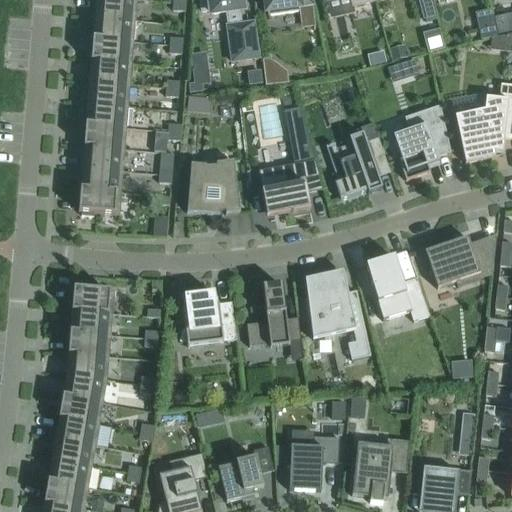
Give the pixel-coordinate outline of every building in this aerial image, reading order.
[(135,23),(137,2),(116,0),(95,0),(94,20),(135,23)] [(258,59),(253,24),(240,26),(238,12),(242,11),(240,0),(199,0),(202,14),(209,12),(210,16),(226,14),(228,28),(226,28),(231,63),(258,59)] [(264,0),(267,17),(299,13),(298,7),(312,6),(311,0),(264,0)] [(418,0),(424,20),(436,17),(435,16),(436,16),(431,0),(418,0)] [(185,14),(185,6),(173,5),(173,13),(184,14),(185,14)] [(511,13),(494,18),(498,35),(511,31),(511,13)] [(133,45),(135,23),(94,20),(92,41),(133,45)] [(493,23),(477,27),(480,40),(496,37),(493,23)] [(170,40),(170,48),(182,49),(182,41),(170,40)] [(131,66),(133,45),(92,41),(90,63),(131,66)] [(181,57),(182,49),(170,48),(169,56),(181,57)] [(130,88),(131,66),(90,63),(89,84),(130,88)] [(260,72),(247,74),(249,87),(262,85),(260,72)] [(167,83),(166,91),(178,92),(179,84),(167,83)] [(128,109),(130,88),(89,84),(87,106),(128,109)] [(194,85),(188,86),(189,96),(201,94),(200,87),(200,85),(194,85)] [(511,141),(511,87),(500,86),(499,101),(485,100),(484,112),(454,118),(464,165),(494,159),(493,154),(502,155),(503,141),(511,141)] [(178,100),(178,92),(166,91),(165,99),(177,100),(178,100)] [(126,131),(128,109),(87,106),(85,127),(126,131)] [(427,167),(438,163),(437,159),(450,154),(439,107),(404,120),(408,132),(392,138),(400,160),(397,161),(405,183),(429,174),(427,167)] [(169,126),(168,134),(180,135),(181,127),(169,126)] [(124,152),(126,131),(85,127),(83,149),(124,152)] [(180,143),(180,135),(168,134),(167,142),(180,143)] [(381,191),(362,136),(348,141),(350,146),(334,151),(344,181),(333,185),(339,202),(366,193),(367,195),(371,194),(370,191),(376,189),(377,192),(381,191)] [(368,143),(372,156),(382,153),(377,139),(368,143)] [(122,174),(124,152),(83,149),(81,170),(122,174)] [(322,191),(314,162),(258,172),(265,214),(281,211),(282,216),(309,211),(306,194),(322,191)] [(239,215),(233,166),(216,169),(205,169),(206,168),(190,166),(186,214),(212,217),(212,214),(219,214),(224,213),(225,216),(239,215)] [(160,169),(159,177),(171,178),(172,170),(171,170),(160,169)] [(121,195),(122,174),(81,170),(80,192),(121,195)] [(171,186),(171,178),(159,177),(158,185),(170,186),(171,186)] [(119,218),(121,195),(80,192),(78,214),(81,215),(81,218),(93,219),(93,216),(119,218)] [(157,207),(168,208),(169,208),(169,200),(157,199),(157,207)] [(511,223),(503,222),(502,234),(511,235),(511,223)] [(466,239),(459,242),(461,247),(455,249),(451,239),(417,251),(424,269),(428,268),(436,290),(454,284),(456,289),(491,277),(496,236),(469,246),(466,239)] [(501,244),(500,256),(510,257),(511,245),(501,244)] [(508,269),(510,257),(500,256),(499,268),(508,269)] [(365,267),(381,322),(409,314),(412,323),(428,318),(415,281),(414,281),(417,290),(404,294),(393,259),(365,267)] [(306,301),(303,301),(307,320),(309,320),(312,341),(344,334),(346,334),(352,332),(355,344),(346,345),(350,362),(369,358),(355,293),(345,295),(344,289),(336,290),(332,275),(304,282),(306,301)] [(261,289),(265,317),(267,317),(268,324),(245,326),(248,349),(268,346),(269,350),(270,349),(270,345),(286,343),(287,347),(288,347),(288,344),(300,342),(297,320),(285,321),(280,286),(261,289)] [(496,287),(495,299),(505,300),(506,288),(496,287)] [(73,290),(71,313),(112,316),(114,294),(89,292),(89,289),(76,288),(76,291),(73,290)] [(235,342),(230,304),(215,306),(214,305),(212,306),(211,299),(214,299),(213,295),(183,298),(184,310),(181,311),(184,331),(181,331),(179,344),(186,345),(186,348),(235,342)] [(504,312),(505,300),(495,299),(494,311),(504,312)] [(147,319),(158,320),(159,320),(160,312),(147,311),(147,319)] [(110,338),(112,316),(71,313),(69,334),(110,338)] [(495,330),(486,329),(484,341),(494,342),(495,330)] [(145,333),(145,341),(157,342),(157,334),(145,333)] [(108,359),(110,338),(69,334),(67,356),(108,359)] [(156,350),(157,342),(145,341),(144,349),(156,350)] [(493,354),(494,342),(484,341),(483,353),(493,354)] [(106,383),(108,359),(67,356),(65,377),(106,383)] [(487,373),(486,385),(496,386),(497,374),(487,373)] [(102,406),(106,383),(65,377),(62,399),(102,406)] [(141,379),(140,387),(152,389),(153,381),(153,380),(141,379)] [(494,398),(496,386),(486,385),(484,397),(494,398)] [(151,397),(152,389),(140,387),(139,395),(151,397)] [(99,427),(102,406),(62,399),(58,420),(99,427)] [(349,419),(362,420),(363,403),(351,402),(349,419)] [(482,416),(481,428),(491,429),(492,417),(482,416)] [(95,448),(99,427),(58,420),(54,441),(95,448)] [(141,426),(140,434),(152,436),(153,428),(141,426)] [(490,441),(491,429),(481,428),(480,440),(490,441)] [(151,444),(152,436),(140,434),(139,442),(151,444)] [(337,466),(338,440),(313,439),(312,449),(290,448),(288,492),(319,493),(321,465),(337,466)] [(91,470),(95,448),(54,441),(51,463),(91,470)] [(405,475),(409,444),(386,441),(385,449),(356,446),(354,463),(352,481),(351,498),(369,500),(369,505),(381,506),(382,501),(387,502),(390,474),(405,475)] [(286,447),(274,447),(276,467),(285,468),(286,447)] [(206,479),(200,456),(168,464),(170,474),(158,477),(164,502),(159,503),(157,511),(199,511),(192,482),(206,479)] [(252,491),(262,489),(255,459),(234,464),(235,466),(217,470),(225,504),(253,497),(252,491)] [(488,460),(478,459),(476,471),(486,472),(488,460)] [(88,491),(91,470),(51,463),(47,484),(88,491)] [(129,468),(127,476),(139,478),(141,470),(140,470),(129,468)] [(420,492),(418,509),(420,509),(436,511),(435,511),(453,511),(455,496),(467,497),(470,473),(418,468),(416,492),(420,492)] [(485,484),(486,472),(476,471),(475,483),(485,484)] [(138,486),(139,478),(127,476),(126,484),(137,486),(138,486)] [(83,511),(88,491),(47,484),(43,505),(83,511)]
